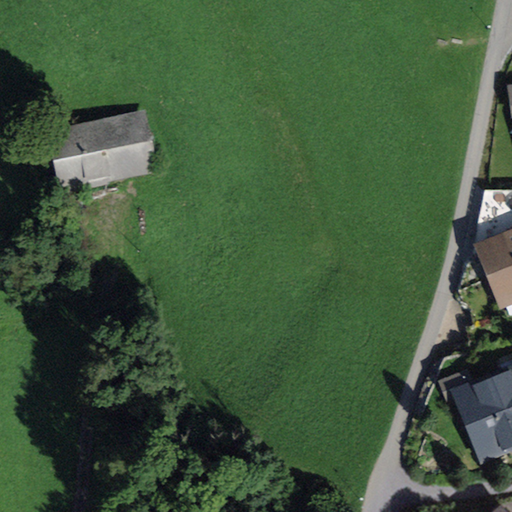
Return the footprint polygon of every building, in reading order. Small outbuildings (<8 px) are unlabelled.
[(157,175),(142,111),(41,135),(56,198),(157,175)] [(511,222),(511,189),(481,190),(482,224),(511,222)] [(483,280),(511,268),(511,230),(469,248),(483,280)] [(511,305),(511,268),(483,280),(496,312),(511,305)] [(511,366),(473,382),(448,392),(450,397),(478,467),(511,452),(511,366)] [(448,392),(473,382),(468,370),(435,383),(442,400),(450,397),(448,392)] [(504,511),(496,503),(485,511),(504,511)]
